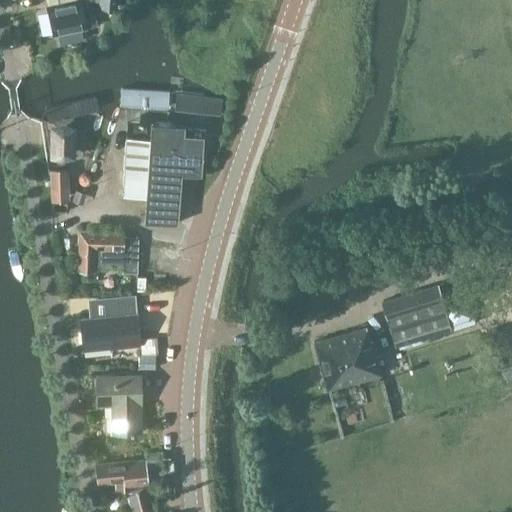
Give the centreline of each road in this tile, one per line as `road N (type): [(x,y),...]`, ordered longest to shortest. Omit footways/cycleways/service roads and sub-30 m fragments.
road 1 (secondary): [(191,511),(186,432),(194,334),(231,185),(295,0)]
road 2 (residential): [(88,511),(0,27)]
